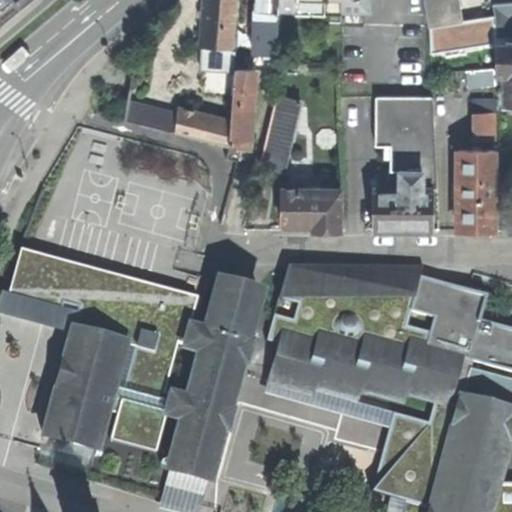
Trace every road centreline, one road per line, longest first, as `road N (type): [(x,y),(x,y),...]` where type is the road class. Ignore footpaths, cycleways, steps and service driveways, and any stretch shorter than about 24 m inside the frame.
road 1 (residential): [(511,251),(241,248)]
road 2 (secondary): [(119,0),(12,97),(0,120)]
